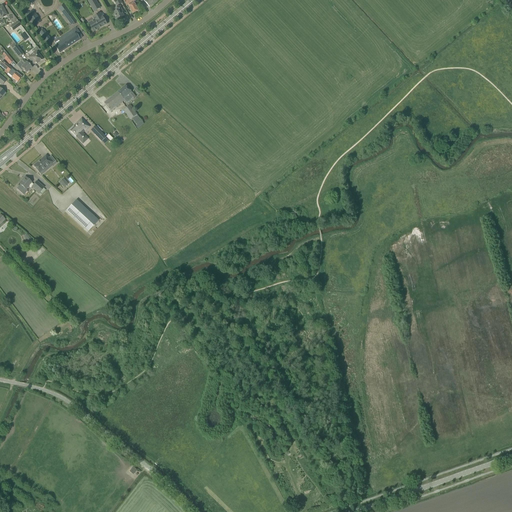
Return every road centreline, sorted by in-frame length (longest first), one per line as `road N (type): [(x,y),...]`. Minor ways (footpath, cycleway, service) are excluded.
road 1 (tertiary): [(10,153),(191,2)]
road 2 (unclassified): [(0,131),(31,82),(57,61),(126,30),(167,0)]
road 3 (unclassified): [(28,385),(71,404),(195,511)]
road 4 (unclassified): [(355,511),(511,457)]
